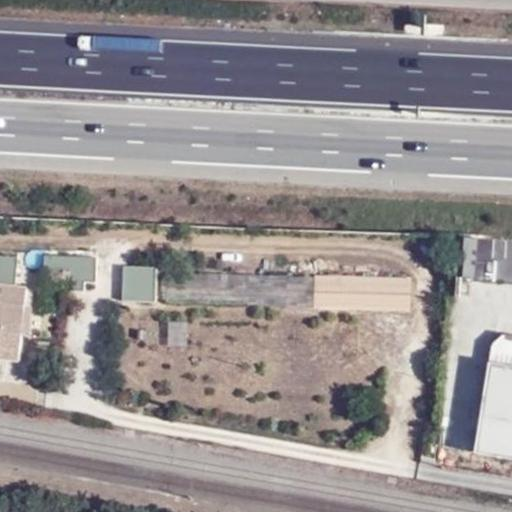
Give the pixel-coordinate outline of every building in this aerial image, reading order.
[(0,286),(15,288),(17,256),(0,254),(0,286)] [(96,272),(96,264),(56,262),(55,272),(67,272),(67,286),(67,292),(84,292),(84,283),(85,272),(96,272)] [(67,272),(55,272),(44,271),(43,285),(67,286),(67,272)] [(96,283),(96,272),(85,272),(84,283),(96,283)] [(429,311),(429,282),(108,272),(106,302),(429,311)] [(0,359),(20,362),(28,289),(15,288),(0,286),(0,359)] [(495,345),(491,364),(511,367),(511,335),(506,335),(495,345)] [(511,367),(491,364),(477,457),(511,462),(511,367)]
